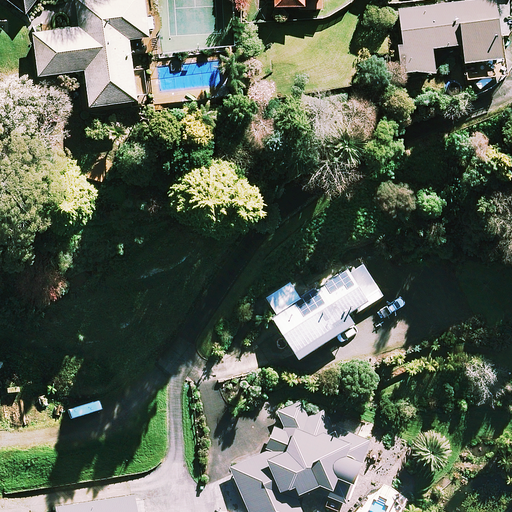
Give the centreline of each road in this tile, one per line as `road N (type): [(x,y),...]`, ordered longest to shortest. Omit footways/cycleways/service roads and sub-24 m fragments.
road 1 (residential): [(511,83),(283,203),(174,361)]
road 2 (unknown): [(0,469),(85,449),(144,408),(174,361),(178,510)]
